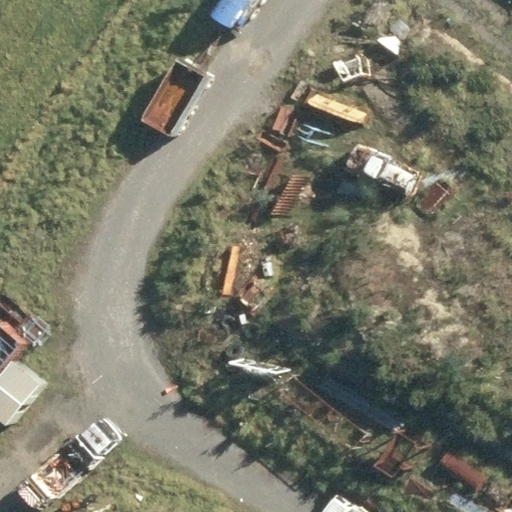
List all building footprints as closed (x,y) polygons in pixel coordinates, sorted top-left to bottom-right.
[(337,40),(308,16),(276,55),(305,80),(337,40)] [(245,228),(223,210),(173,270),(196,289),(205,278),(238,237),(245,228)] [(117,230),(95,214),(42,289),(64,305),(117,230)] [(166,294),(146,311),(197,373),(217,356),(166,294)] [(265,319),(238,311),(217,385),(244,393),(265,319)] [(166,347),(113,313),(97,338),(150,372),(166,347)] [(152,385),(88,347),(72,375),(136,413),(152,385)]
